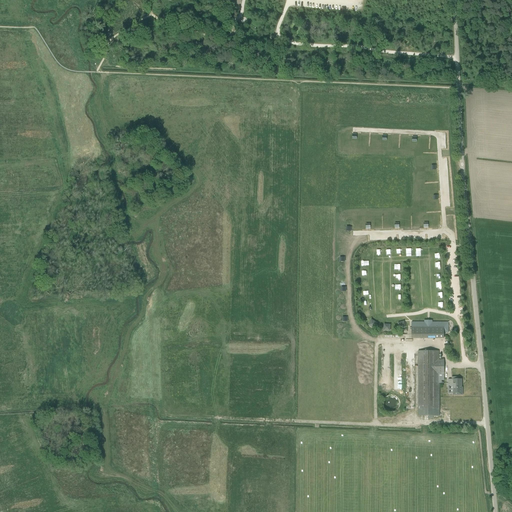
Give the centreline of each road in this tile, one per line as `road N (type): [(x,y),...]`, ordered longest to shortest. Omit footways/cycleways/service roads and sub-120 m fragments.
road 1 (unclassified): [(495,511),(454,0)]
road 2 (unknown): [(393,345),(373,351),(374,423),(487,424)]
road 3 (track): [(278,35),(307,45),(457,59)]
